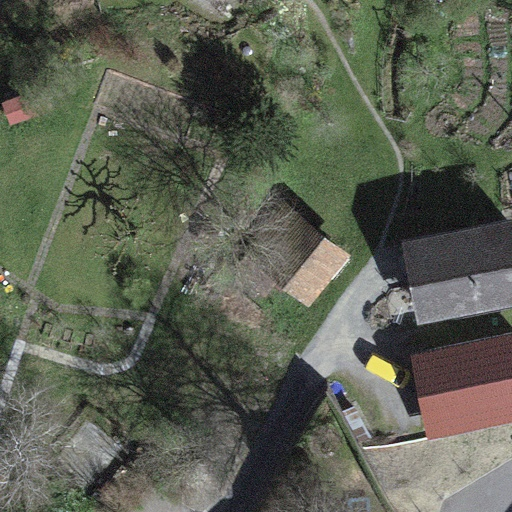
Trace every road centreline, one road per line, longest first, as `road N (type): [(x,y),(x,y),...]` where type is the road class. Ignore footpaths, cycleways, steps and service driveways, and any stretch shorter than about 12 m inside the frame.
road 1 (track): [(511,322),(311,365)]
road 2 (residential): [(311,365),(227,511)]
